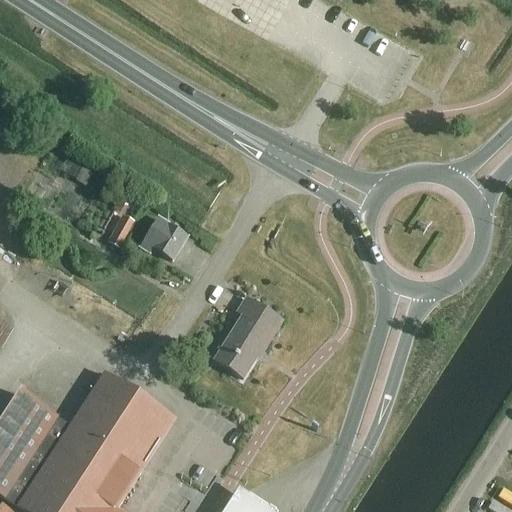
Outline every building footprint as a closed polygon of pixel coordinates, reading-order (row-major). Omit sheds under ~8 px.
[(119,251),(134,224),(123,218),(108,244),(119,251)] [(173,264),(189,240),(159,220),(140,250),(151,257),(154,252),(173,264)] [(85,256),(102,236),(85,221),(68,241),(85,256)] [(440,266),(450,268),(455,245),(444,243),(440,266)] [(264,352),(282,324),(246,302),(237,316),(242,319),(214,364),(242,382),(256,360),(255,359),(260,350),(264,352)] [(116,511),(139,476),(136,474),(170,419),(102,376),(69,429),(19,397),(0,426),(0,503),(14,511),(116,511)] [(275,511),(239,489),(223,511),(275,511)]
